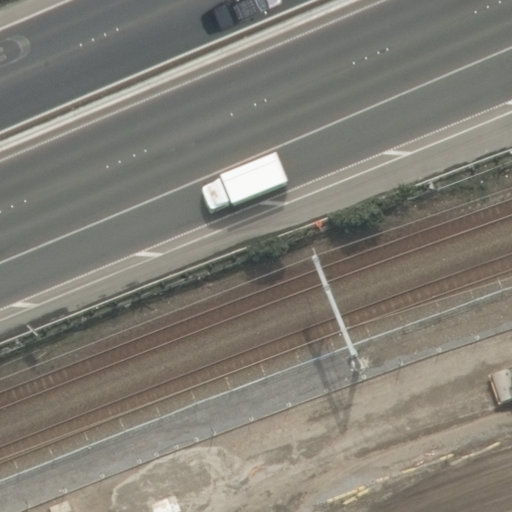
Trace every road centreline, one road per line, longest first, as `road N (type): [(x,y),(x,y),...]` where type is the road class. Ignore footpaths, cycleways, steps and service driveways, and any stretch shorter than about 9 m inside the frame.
road 1 (trunk): [(511,1),(0,213)]
road 2 (trunk): [(0,80),(186,0)]
